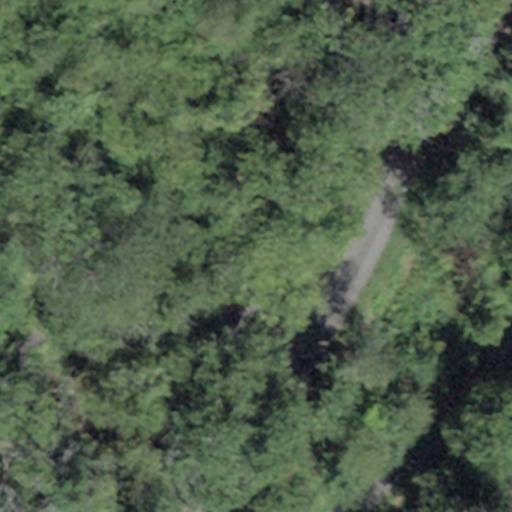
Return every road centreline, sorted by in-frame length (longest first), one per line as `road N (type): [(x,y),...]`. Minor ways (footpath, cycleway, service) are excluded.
road 1 (track): [(212,511),(348,289),(409,165),(511,18)]
road 2 (track): [(511,357),(353,511)]
